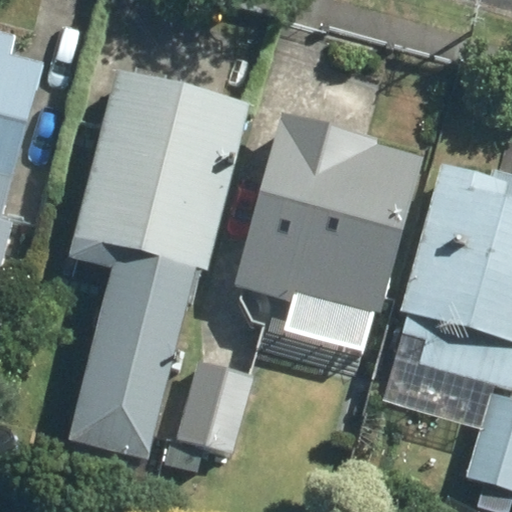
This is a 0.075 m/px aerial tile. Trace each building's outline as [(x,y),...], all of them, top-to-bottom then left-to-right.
[(0,211),(40,69),(7,59),(10,45),(0,42),(0,211)] [(243,110),(118,78),(72,261),(113,270),(69,444),(143,462),(190,270),(202,273),(243,110)] [(418,160),(282,124),(237,287),(373,324),(418,160)] [(492,187),(442,173),(402,312),(410,316),(385,404),(480,431),(466,479),(483,484),(476,511),(506,511),(511,495),(511,187),(495,182),(492,187)] [(197,365),(175,443),(228,457),(250,381),(197,365)] [(146,511),(152,494),(120,485),(112,511),(146,511)]
